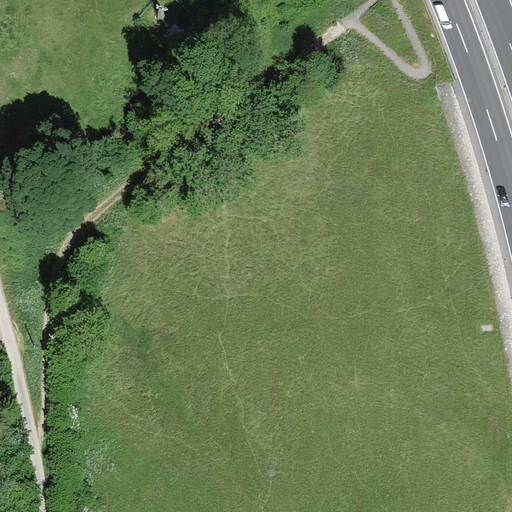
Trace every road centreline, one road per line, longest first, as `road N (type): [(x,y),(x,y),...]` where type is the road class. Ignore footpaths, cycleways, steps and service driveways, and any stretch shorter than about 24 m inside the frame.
road 1 (motorway): [(446,0),(511,194)]
road 2 (track): [(0,263),(46,448)]
